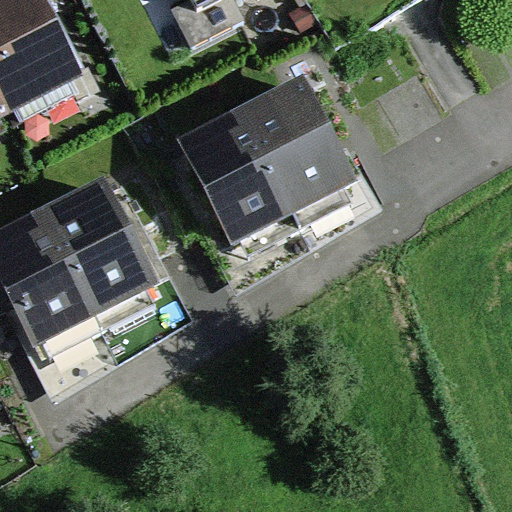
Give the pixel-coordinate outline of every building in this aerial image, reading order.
[(77,81),(35,0),(10,0),(0,5),(0,107),(5,118),(77,81)] [(197,0),(173,13),(198,61),(257,31),(243,3),(248,0),(197,0)] [(348,196),(298,99),(242,128),(293,224),(348,196)] [(293,224),(242,128),(187,157),(237,253),(293,224)] [(151,297),(102,202),(44,232),(93,327),(151,297)] [(93,327),(44,232),(0,254),(0,288),(35,357),(93,327)]
